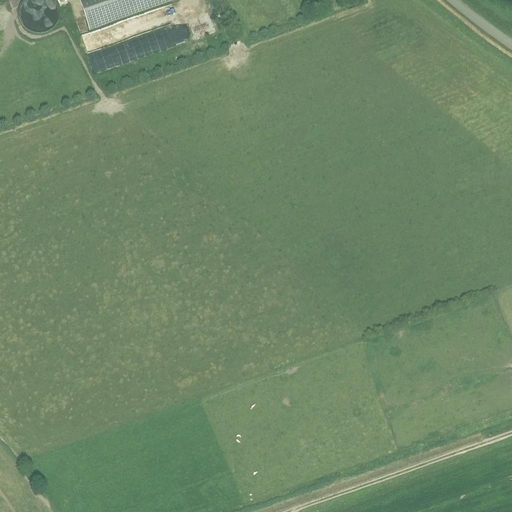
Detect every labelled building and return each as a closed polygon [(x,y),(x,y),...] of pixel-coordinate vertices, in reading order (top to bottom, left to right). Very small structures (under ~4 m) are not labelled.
[(22,26),(26,30),(32,32),(38,33),(44,32),(50,30),(54,25),(57,20),(59,14),(58,7),(55,1),(54,0),(21,0),(20,1),(18,7),(17,14),(18,20),(22,26)] [(84,0),(79,2),(89,30),(176,0),(84,0)] [(101,67),(197,41),(191,21),(96,47),(101,67)] [(493,297),(481,300),(484,308),(496,304),(493,297)] [(449,432),(460,427),(458,422),(447,427),(449,432)]
